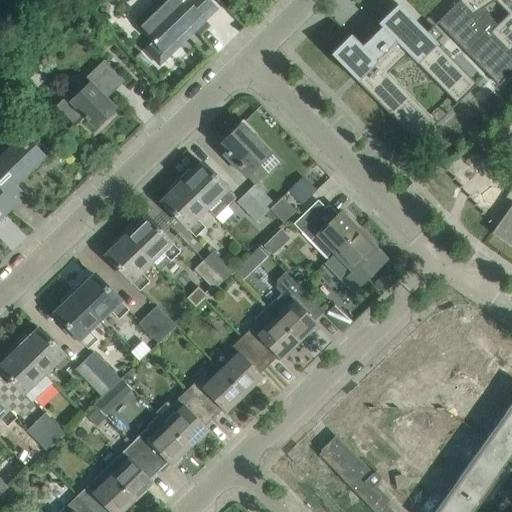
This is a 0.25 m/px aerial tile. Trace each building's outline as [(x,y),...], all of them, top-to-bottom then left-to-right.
[(188,24),(194,31),(217,9),(208,0),(158,0),(154,4),(159,9),(140,26),(152,39),(144,48),(160,64),(181,43),(175,37),(188,24)] [(509,52),(511,49),(511,0),(459,0),(446,12),(447,13),(459,1),(473,15),(495,0),(508,13),(489,32),(509,52)] [(443,36),(433,25),(426,32),(398,3),(378,23),(381,27),(375,33),(373,31),(366,37),(368,40),(362,46),(351,34),(330,54),(417,142),(438,122),(437,121),(436,122),(387,73),(407,53),(417,63),(456,102),(455,104),(456,105),(477,84),(436,42),(443,36)] [(124,81),(111,66),(105,58),(84,78),(89,83),(71,101),(66,96),(56,106),(75,125),(84,117),(87,120),(88,119),(95,126),(114,108),(105,98),(124,81)] [(224,154),(245,176),(254,184),(267,172),(258,163),(270,152),(254,136),(253,137),(242,126),(243,125),(242,123),(220,144),(227,151),(224,154)] [(0,204),(7,212),(10,208),(25,194),(15,184),(45,155),(31,141),(30,140),(24,134),(12,146),(0,157),(0,204)] [(235,197),(216,176),(202,162),(192,171),(189,168),(178,179),(206,207),(215,216),(235,197)] [(206,207),(178,179),(168,189),(171,192),(161,201),(195,236),(205,227),(195,217),(206,207)] [(255,183),(246,192),(266,212),(269,209),(275,203),(255,183)] [(266,212),(246,192),(237,201),(256,222),(266,212)] [(282,196),(275,203),(269,209),(283,222),(296,210),(282,196)] [(328,204),(301,231),(315,245),(328,259),(358,229),(340,211),(334,216),(326,208),(329,205),(328,204)] [(511,204),(511,205),(500,222),(499,221),(491,233),(511,247),(511,204)] [(180,251),(160,230),(146,216),(136,225),(133,222),(123,232),(150,261),(161,251),(170,261),(180,251)] [(376,248),(358,229),(328,259),(338,270),(355,287),(382,260),(382,259),(379,262),(371,254),(376,248)] [(150,261),(123,232),(112,242),(115,245),(105,255),(119,269),(140,290),(149,281),(139,271),(150,261)] [(275,235),(264,246),(274,255),(284,245),(275,235)] [(213,249),(204,258),(223,279),(232,270),(213,249)] [(223,279),(204,258),(194,268),(213,288),(223,279)] [(324,311),(310,297),(285,271),(277,280),(277,289),(281,293),(266,308),(298,341),(317,323),(311,317),(320,309),(323,312),(324,311)] [(128,310),(108,289),(94,274),(85,283),(82,280),(71,291),(99,319),(110,309),(119,319),(128,310)] [(99,319),(71,291),(61,301),(63,304),(54,313),(88,348),(97,339),(89,330),(99,319)] [(157,304),(148,312),(167,333),(176,324),(157,304)] [(280,359),(298,341),(266,308),(255,319),(257,321),(242,337),(265,362),(274,353),(280,359)] [(167,333),(148,312),(139,321),(158,341),(167,333)] [(73,364),(52,342),(38,328),(29,337),(26,334),(15,344),(43,373),(54,363),(63,373),(73,364)] [(257,370),(265,362),(242,337),(225,352),(231,359),(220,370),(244,394),(262,376),(257,370)] [(43,373),(15,344),(5,354),(7,357),(0,364),(0,368),(12,381),(32,402),(42,393),(32,383),(43,373)] [(93,351),(84,360),(111,388),(120,379),(93,351)] [(111,388),(84,360),(74,369),(102,397),(111,388)] [(225,412),(244,394),(220,370),(210,380),(204,373),(187,390),(210,414),(219,406),(225,412)] [(201,423),(210,414),(187,390),(170,406),(166,402),(155,412),(159,416),(189,447),(207,429),(201,423)] [(17,417),(0,398),(0,418),(7,426),(17,417)] [(45,411),(36,420),(55,441),(65,431),(45,411)] [(170,465),(189,447),(159,416),(132,443),(155,467),(164,459),(170,465)] [(55,441),(36,420),(27,429),(46,449),(55,441)] [(147,476),(155,467),(132,443),(104,469),(110,476),(134,500),(152,482),(147,476)] [(109,511),(120,511),(134,500),(110,476),(104,469),(77,496),(92,511),(108,511),(109,511)] [(0,475),(0,493),(9,485),(0,475)] [(92,511),(77,496),(60,511),(61,511),(92,511)]
